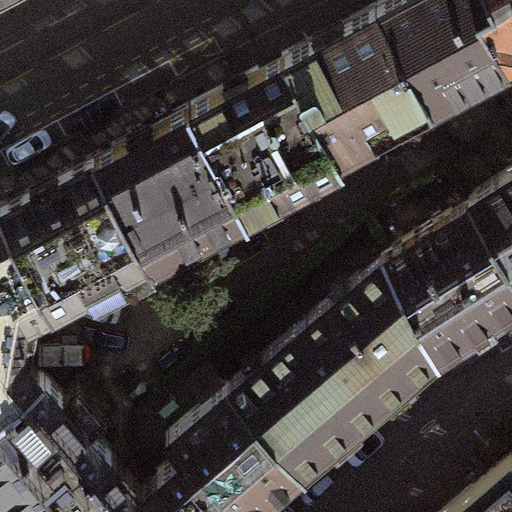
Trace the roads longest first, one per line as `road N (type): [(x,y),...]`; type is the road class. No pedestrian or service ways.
road 1 (secondary): [(0,116),(226,0)]
road 2 (residential): [(511,358),(326,511)]
